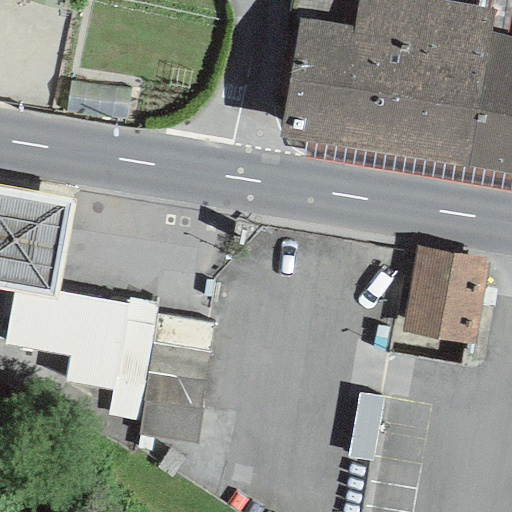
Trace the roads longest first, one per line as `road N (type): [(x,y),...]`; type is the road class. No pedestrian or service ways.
road 1 (secondary): [(511,223),(227,178)]
road 2 (secondary): [(227,178),(0,142)]
road 3 (residential): [(227,178),(251,57),(252,0)]
